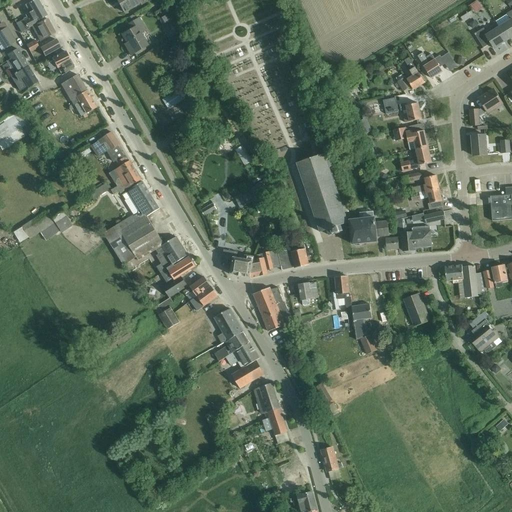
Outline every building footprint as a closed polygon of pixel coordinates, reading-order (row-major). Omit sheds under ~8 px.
[(24,21),(17,24),(22,33),(29,29),(39,23),(38,22),(46,18),(47,17),(47,16),(37,0),(36,0),(26,6),(30,14),(25,17),(26,19),(25,20),(26,22),(25,22),(24,21)] [(116,0),(124,14),(139,5),(141,7),(147,3),(145,0),(116,0)] [(479,13),(488,7),(482,0),(481,0),(473,6),(479,13)] [(511,10),(507,14),(496,21),(497,24),(499,28),(508,40),(511,37),(511,10)] [(471,12),(460,18),(462,22),(473,15),(471,12)] [(168,25),(175,21),(170,14),(163,18),(168,25)] [(132,30),(123,36),(129,46),(126,47),(131,56),(148,47),(141,34),(146,31),(139,19),(136,21),(132,15),(127,18),(131,24),(129,25),(132,30)] [(32,28),(41,43),(55,34),(47,20),(36,26),(32,28)] [(175,24),(172,25),(165,30),(170,39),(178,35),(181,33),(175,24)] [(508,40),(499,28),(497,24),(493,27),(495,30),(488,35),(484,29),(475,34),(484,48),(491,44),(494,49),(508,40)] [(0,48),(2,52),(4,50),(10,60),(6,62),(7,64),(8,65),(15,76),(19,73),(19,74),(29,68),(17,50),(12,54),(8,48),(16,43),(7,29),(0,33),(0,48)] [(56,41),(40,49),(44,57),(60,49),(56,41)] [(39,48),(36,42),(28,46),(31,53),(39,48)] [(417,44),(410,49),(413,54),(421,50),(417,44)] [(53,62),(48,65),(52,73),(57,70),(58,69),(62,76),(66,74),(73,68),(74,68),(66,52),(64,53),(52,60),(53,62)] [(424,53),(418,56),(425,67),(432,79),(443,72),(432,55),(427,58),(424,53)] [(449,54),(441,58),(445,65),(453,60),(449,54)] [(406,61),(408,65),(411,70),(410,71),(413,77),(408,80),(406,78),(398,82),(404,92),(412,87),(414,91),(426,83),(410,58),(406,61)] [(38,83),(29,68),(19,74),(19,73),(15,76),(8,65),(7,64),(2,67),(10,79),(15,76),(18,81),(15,83),(20,92),(28,87),(29,89),(38,83)] [(78,76),(62,85),(71,101),(74,107),(75,107),(81,117),(96,108),(86,91),(78,76)] [(179,89),(162,100),(169,111),(186,99),(179,89)] [(488,114),(503,105),(493,90),(479,100),(484,108),(479,110),(470,111),(471,127),(480,126),(479,117),(487,112),(488,114)] [(15,100),(18,106),(26,101),(23,96),(15,100)] [(396,99),(384,101),(386,115),(398,113),(396,99)] [(406,124),(422,120),(419,104),(407,106),(407,104),(400,106),(401,112),(408,111),(408,114),(404,115),(406,124)] [(12,109),(0,121),(0,141),(4,145),(25,121),(12,109)] [(367,118),(358,122),(364,135),(374,132),(367,118)] [(406,128),(394,131),(397,142),(405,140),(405,141),(407,140),(408,143),(414,142),(416,150),(428,148),(425,132),(414,134),(413,131),(407,133),(406,128)] [(142,182),(130,162),(128,159),(127,157),(125,158),(121,151),(119,148),(118,146),(120,145),(115,137),(112,133),(103,139),(111,150),(108,152),(115,162),(117,160),(121,167),(114,171),(114,172),(110,175),(117,186),(110,191),(113,197),(120,193),(121,195),(129,190),(129,189),(142,182)] [(474,157),(488,156),(486,136),(472,137),(474,157)] [(309,198),(308,198),(308,199),(309,199),(311,204),(310,205),(311,206),(312,205),(314,211),(312,211),(313,212),(314,212),(316,217),(315,218),(315,219),(316,219),(318,224),(317,224),(318,226),(320,231),(319,231),(320,233),(321,233),(321,232),(326,230),(326,231),(327,231),(328,235),(328,236),(330,236),(329,235),(332,234),(332,235),(334,235),(333,234),(338,233),(339,233),(340,233),(339,232),(342,231),(342,232),(343,231),(343,230),(342,230),(341,226),(342,226),(342,225),(346,224),(348,224),(344,214),(349,213),(345,200),(341,201),(340,201),(338,196),(339,196),(339,195),(338,195),(336,190),(337,189),(337,188),(336,188),(334,182),(335,182),(333,175),(332,175),(330,169),(330,168),(333,167),(330,161),(328,162),(327,161),(325,156),(326,156),(325,155),(323,155),(321,152),(320,153),(316,140),(310,142),(314,155),(311,156),(312,159),(297,164),(297,165),(298,165),(300,171),(299,171),(300,173),(300,172),(302,177),(302,179),(304,184),(303,185),(305,192),(307,192),(309,198)] [(502,154),(511,153),(509,140),(501,141),(502,154)] [(201,167),(230,154),(225,143),(196,155),(201,167)] [(235,151),(244,167),(252,162),(243,146),(235,151)] [(428,148),(416,150),(418,160),(401,164),(403,172),(421,168),(420,166),(432,164),(428,148)] [(410,183),(423,180),(421,174),(408,176),(410,183)] [(411,195),(439,189),(437,177),(425,179),(426,186),(410,190),(411,195)] [(277,180),(271,182),(276,191),(281,189),(277,180)] [(144,219),(147,217),(160,209),(143,183),(123,196),(126,201),(125,202),(134,216),(131,218),(133,222),(144,218),(144,219)] [(262,183),(234,199),(241,210),(268,193),(262,183)] [(110,191),(106,185),(90,195),(93,201),(110,191)] [(506,195),(490,197),(491,205),(493,222),(511,219),(511,201),(511,202),(511,201),(511,188),(506,189),(506,195)] [(442,202),(439,189),(411,195),(413,202),(429,198),(430,204),(428,205),(429,211),(443,208),(441,202),(442,202)] [(28,237),(29,238),(40,231),(41,231),(54,222),(70,212),(65,204),(49,214),(47,210),(21,226),(21,227),(28,237)] [(218,210),(214,205),(203,212),(207,217),(218,210)] [(359,213),(360,220),(350,221),(352,245),(354,245),(355,247),(360,246),(362,244),(377,243),(376,237),(388,237),(387,223),(375,224),(375,218),(374,212),(359,213)] [(444,221),(442,213),(423,217),(425,225),(444,221)] [(133,222),(131,218),(105,234),(125,266),(138,258),(139,261),(157,250),(164,246),(147,217),(144,219),(144,218),(133,222)] [(41,231),(40,231),(42,234),(45,239),(56,232),(59,230),(54,222),(41,231)] [(21,227),(13,231),(20,242),(28,237),(21,227)] [(429,247),(430,246),(428,228),(412,230),(412,234),(400,235),(402,252),(411,251),(410,249),(415,248),(415,250),(430,248),(429,247)] [(177,238),(164,246),(157,250),(160,255),(157,256),(162,264),(157,267),(161,273),(174,265),(188,257),(177,238)] [(397,238),(385,240),(386,251),(398,250),(397,238)] [(278,251),(277,251),(280,266),(281,271),(283,271),(309,265),(305,245),(283,250),(278,251)] [(252,278),(254,262),(254,261),(238,258),(238,252),(224,250),(223,255),(222,255),(222,260),(228,264),(229,259),(234,260),(232,275),(252,278)] [(254,262),(252,278),(268,274),(267,269),(273,268),(280,266),(277,251),(263,255),(254,257),(254,261),(254,262)] [(174,265),(161,273),(168,285),(163,287),(169,297),(187,286),(182,277),(195,268),(189,258),(175,267),(174,265)] [(462,266),(445,268),(447,281),(453,280),(453,283),(459,283),(459,280),(464,280),(466,298),(479,296),(487,296),(486,289),(483,273),(476,274),(475,266),(462,268),(462,266)] [(502,283),(508,282),(505,266),(492,268),(496,288),(503,287),(502,283)] [(490,271),(483,273),(486,289),(494,288),(490,271)] [(197,297),(211,287),(204,277),(184,292),(187,296),(193,292),(197,297)] [(338,306),(345,305),(345,307),(352,306),(351,296),(350,296),(348,277),(335,278),(336,293),(330,293),(332,311),(338,310),(338,306)] [(310,304),(309,300),(318,298),(316,284),(310,285),(310,284),(299,286),(301,301),(302,301),(303,305),(304,306),(309,305),(310,304)] [(211,287),(197,297),(191,302),(198,312),(218,297),(211,287)] [(270,289),(254,295),(261,312),(269,332),(285,325),(293,322),(285,303),(284,303),(280,295),(281,294),(278,288),(271,291),(270,289)] [(415,327),(430,321),(419,294),(404,300),(415,327)] [(180,304),(188,301),(185,295),(178,298),(180,304)] [(369,305),(352,308),(353,312),(354,321),(357,341),(360,339),(367,355),(377,351),(370,335),(368,336),(365,319),(371,318),(371,312),(369,305)] [(158,306),(155,308),(160,316),(163,314),(158,306)] [(163,314),(160,316),(168,330),(179,323),(178,320),(171,309),(163,314)] [(227,342),(243,332),(232,312),(231,309),(225,312),(214,319),(223,334),(218,337),(222,345),(227,342)] [(299,310),(293,311),(295,321),(301,320),(299,310)] [(477,336),(471,341),(480,353),(483,350),(485,353),(488,353),(496,347),(493,343),(500,337),(495,331),(493,332),(488,327),(490,325),(486,320),(473,331),(477,336)] [(226,348),(215,354),(220,362),(226,358),(250,343),(243,332),(227,342),(227,343),(230,349),(227,351),(226,348)] [(259,358),(250,343),(226,358),(231,366),(242,359),(246,366),(233,375),(241,388),(264,374),(257,361),(259,358)] [(268,412),(280,408),(272,383),(261,387),(254,391),(257,399),(259,405),(255,406),(259,414),(268,411),(268,412)] [(326,390),(320,393),(325,402),(331,399),(326,391),(326,390)] [(334,403),(328,406),(334,416),(339,413),(334,403)] [(288,432),(280,408),(268,412),(265,413),(266,418),(263,419),(266,431),(273,429),(276,436),(288,432)] [(508,425),(504,420),(496,427),(500,431),(508,425)] [(245,447),(248,453),(257,449),(253,442),(245,447)] [(333,447),(321,451),(327,472),(328,472),(329,472),(339,469),(343,467),(341,463),(338,464),(333,447)] [(295,479),(280,485),(284,495),(299,489),(298,488),(309,484),(306,469),(305,470),(293,474),(295,479)] [(316,511),(312,492),(297,497),(293,498),(295,505),(299,504),(301,511),(303,511),(306,511),(305,511),(316,511)]
